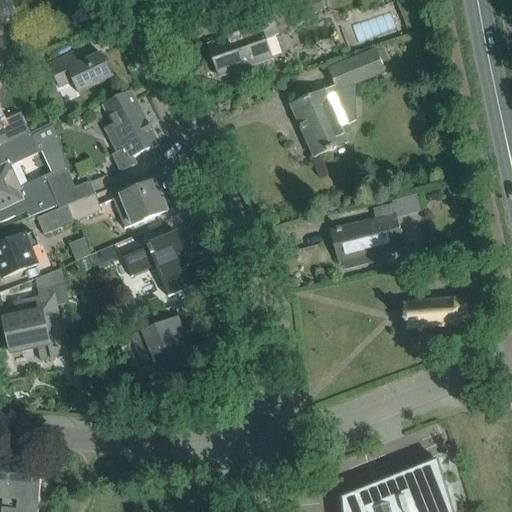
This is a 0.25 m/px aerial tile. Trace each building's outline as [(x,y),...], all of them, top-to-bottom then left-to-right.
[(279,35),(270,11),(225,27),(230,40),(209,47),(220,77),(248,67),(250,72),(254,74),(263,71),(265,67),(263,62),(272,59),(265,40),(279,35)] [(0,59),(11,55),(11,53),(26,47),(21,30),(1,37),(0,33),(0,59)] [(356,120),(355,86),(385,74),(384,72),(391,69),(389,64),(382,67),(376,51),(327,69),(334,87),(292,106),(316,159),(349,144),(341,126),(356,120)] [(74,55),(49,67),(60,90),(74,83),(79,95),(113,79),(102,55),(79,66),(74,55)] [(131,92),(103,107),(113,125),(105,130),(117,154),(126,149),(132,161),(160,146),(131,92)] [(0,149),(31,135),(21,114),(0,123),(0,149)] [(53,125),(31,135),(0,149),(0,165),(3,166),(26,155),(27,152),(58,137),(53,125)] [(58,207),(54,199),(46,182),(19,194),(8,170),(6,172),(0,169),(0,223),(2,224),(16,217),(15,216),(23,212),(27,213),(29,219),(57,207),(58,207)] [(96,196),(92,185),(91,183),(76,189),(69,171),(48,180),(55,198),(54,199),(58,207),(57,207),(59,212),(67,207),(96,196)] [(130,195),(114,201),(119,214),(127,211),(133,226),(125,229),(126,231),(168,213),(156,184),(132,194),(131,192),(129,193),(130,195)] [(103,213),(101,208),(96,196),(67,207),(74,225),(103,213)] [(74,225),(67,207),(59,212),(38,220),(45,237),(74,225)] [(404,247),(399,228),(397,217),(332,233),(335,245),(337,245),(341,260),(339,260),(339,262),(404,247)] [(151,249),(124,260),(132,278),(157,267),(170,299),(171,298),(171,297),(191,289),(191,290),(193,289),(184,267),(180,269),(176,260),(186,256),(177,233),(175,234),(176,235),(150,246),(151,249)] [(14,242),(0,247),(0,272),(3,280),(46,263),(45,262),(38,265),(32,251),(40,247),(34,234),(15,241),(14,240),(13,240),(14,242)] [(405,307),(407,329),(405,331),(406,332),(408,330),(424,328),(424,330),(426,329),(426,328),(440,327),(440,328),(442,328),(441,327),(456,326),(456,327),(458,327),(457,325),(465,317),(466,318),(468,315),(466,314),(465,308),(467,307),(466,305),(464,306),(456,300),(455,298),(454,298),(454,300),(440,302),(440,300),(438,300),(438,302),(423,303),(422,302),(421,302),(422,304),(406,305),(404,304),(403,305),(405,307)] [(66,358),(56,310),(3,322),(10,355),(48,347),(51,361),(66,358)] [(184,318),(132,339),(150,383),(202,362),(184,318)] [(391,480),(342,499),(343,509),(342,509),(342,511),(454,511),(438,460),(391,479),(391,480)] [(0,499),(19,501),(18,511),(3,510),(2,511),(38,511),(42,479),(0,475),(0,499)]
